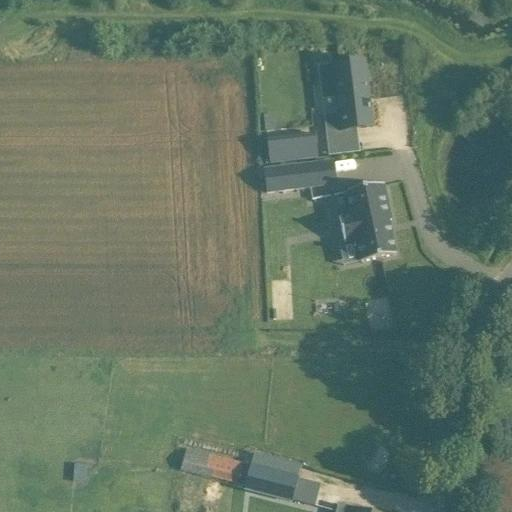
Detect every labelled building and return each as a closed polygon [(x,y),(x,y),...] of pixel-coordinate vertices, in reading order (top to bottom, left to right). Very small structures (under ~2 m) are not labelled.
[(365,61),(333,65),(339,114),(323,116),(325,134),(373,128),(365,61)] [(315,135),(267,141),(270,165),(318,159),(315,135)] [(310,165),(264,170),(266,194),(313,189),(310,165)] [(383,185),(346,192),(351,216),(338,219),(343,244),(356,242),(360,263),(395,256),(388,222),(390,221),(383,185)] [(282,226),(263,227),(265,276),(284,275),(282,226)] [(180,471),(237,485),(243,463),(185,450),(180,471)] [(74,465),(73,482),(85,483),(86,466),(74,465)] [(250,467),(245,490),(291,502),(291,501),(297,479),(250,467)] [(252,511),(293,511),(256,502),(252,511)]
